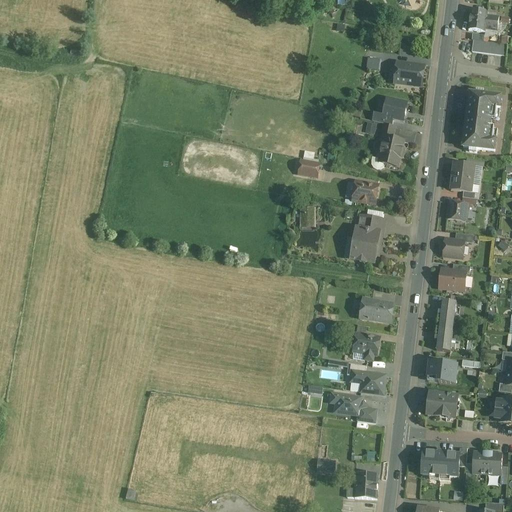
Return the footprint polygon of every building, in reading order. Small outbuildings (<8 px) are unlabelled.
[(487,16),(488,13),(471,11),(470,21),(498,25),(499,18),(487,16)] [(498,25),(470,21),(469,32),(485,34),(486,31),(497,32),(498,25)] [(507,46),(474,42),(472,53),(506,57),(507,46)] [(381,61),(368,59),(367,70),(380,72),(381,61)] [(425,67),(397,64),(395,85),(422,88),(425,67)] [(492,97),(484,96),(484,92),(477,91),(476,95),(470,95),(468,114),(466,129),(463,149),(470,150),(469,153),(477,154),(477,150),(486,151),(494,152),(496,141),(489,141),(492,108),(500,109),(501,98),(492,97)] [(406,105),(388,101),(385,117),(384,118),(393,120),(402,122),(403,117),(405,117),(407,111),(405,111),(406,105)] [(385,117),(375,115),(373,123),(378,124),(384,125),(391,127),(393,120),(384,118),(385,117)] [(367,122),(359,120),(357,128),(365,130),(367,122)] [(373,123),(370,123),(369,130),(377,132),(378,124),(373,123)] [(391,127),(384,125),(381,137),(393,140),(395,128),(391,127)] [(393,140),(381,137),(380,141),(384,142),(380,160),(373,159),(372,163),(372,166),(374,169),(377,171),(380,171),(383,169),(385,166),(386,168),(389,169),(392,167),(399,169),(401,158),(400,158),(402,150),(403,150),(405,142),(393,140)] [(319,165),(302,162),(300,169),(318,172),(319,165)] [(474,167),(455,165),(453,178),(473,181),(474,167)] [(318,172),(300,169),(299,175),(317,179),(318,172)] [(473,181),(453,178),(451,192),(471,194),(473,181)] [(373,186),(364,184),(364,185),(356,184),(353,202),(375,206),(378,188),(373,187),(373,186)] [(468,206),(450,204),(448,221),(465,223),(468,206)] [(305,224),(315,223),(314,208),(305,208),(305,224)] [(373,219),(360,217),(358,231),(357,230),(352,261),(359,262),(360,263),(363,264),(365,263),(374,264),(377,247),(381,248),(383,235),(370,233),(373,219)] [(385,221),(373,219),(370,233),(383,235),(385,221)] [(474,237),(456,235),(455,242),(465,243),(465,244),(473,245),(474,237)] [(455,242),(445,241),(443,258),(463,260),(465,244),(465,243),(455,242)] [(470,268),(453,266),(453,273),(467,274),(466,275),(469,275),(470,268)] [(453,273),(442,271),(440,289),(464,292),(466,275),(467,274),(453,273)] [(394,306),(363,300),(359,320),(392,326),(394,306)] [(457,304),(443,302),(441,315),(455,316),(457,304)] [(455,316),(441,315),(440,327),(454,329),(455,316)] [(336,325),(328,323),(327,330),(335,332),(336,325)] [(454,329),(440,327),(438,339),(452,341),(454,329)] [(380,340),(366,338),(366,337),(357,335),(353,354),(366,356),(365,362),(373,363),(374,356),(377,356),(380,340)] [(452,341),(438,339),(437,352),(450,354),(452,341)] [(511,354),(503,353),(502,361),(509,362),(511,362),(511,354)] [(428,364),(426,380),(436,382),(435,386),(455,388),(457,367),(428,364)] [(347,370),(330,366),(329,373),(346,377),(347,370)] [(357,373),(348,371),(346,385),(354,386),(354,388),(355,388),(357,373)] [(385,377),(357,373),(355,388),(355,392),(383,396),(385,377)] [(511,392),(511,386),(506,386),(500,385),(499,393),(511,395),(511,392)] [(307,393),(322,395),(323,389),(309,386),(307,393)] [(337,406),(336,415),(361,418),(364,398),(332,394),(331,406),(337,406)] [(458,398),(430,395),(428,417),(455,420),(458,398)] [(511,400),(501,399),(501,403),(497,402),(495,420),(499,420),(498,423),(511,425),(511,400)] [(366,461),(375,461),(375,452),(366,452),(366,461)] [(422,453),(420,478),(457,480),(459,456),(422,453)] [(481,453),(481,454),(474,454),(472,475),(487,476),(488,454),(481,453)] [(503,455),(496,455),(496,454),(488,454),(487,476),(501,477),(503,455)] [(348,460),(321,458),(320,471),(348,473),(348,460)] [(380,473),(356,471),(353,497),(377,499),(380,473)]
